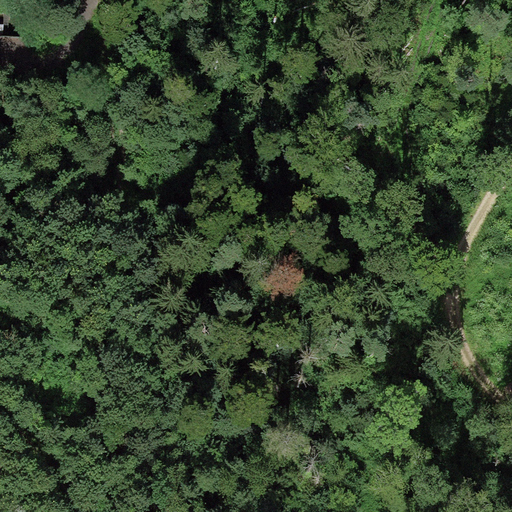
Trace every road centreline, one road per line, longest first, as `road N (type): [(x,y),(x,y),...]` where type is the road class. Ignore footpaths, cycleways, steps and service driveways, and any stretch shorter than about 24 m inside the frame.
road 1 (track): [(122,0),(158,245)]
road 2 (track): [(511,373),(458,260),(511,166)]
road 3 (track): [(0,414),(76,511)]
